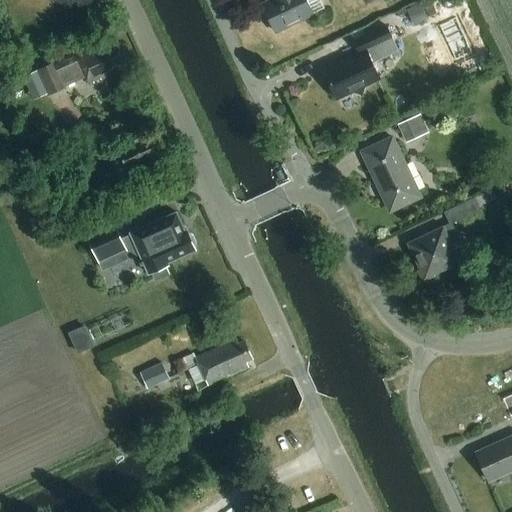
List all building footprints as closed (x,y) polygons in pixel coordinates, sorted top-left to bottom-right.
[(313,15),(313,14),(324,8),(320,0),(270,0),(263,4),(276,32),(313,15)] [(437,13),(431,1),(423,6),(428,17),(437,13)] [(407,9),(414,24),(428,17),(423,6),(421,3),(407,9)] [(360,53),(324,70),(337,99),(380,79),(372,63),(398,51),(386,26),(354,41),(360,53)] [(75,53),(52,63),(64,88),(86,78),(88,83),(124,68),(122,63),(128,60),(120,42),(114,45),(111,39),(75,53)] [(64,88),(52,63),(52,62),(37,69),(51,98),(66,91),(64,88)] [(398,124),(404,138),(427,128),(421,113),(398,124)] [(148,133),(106,152),(117,177),(159,158),(158,155),(159,155),(160,154),(161,153),(162,152),(162,150),(162,149),(162,148),(161,147),(160,146),(159,145),(158,144),(157,144),(155,144),(154,144),(153,144),(148,133)] [(392,137),(362,152),(390,211),(421,197),(392,137)] [(7,169),(0,171),(0,178),(3,184),(12,180),(7,169)] [(481,209),(475,197),(444,211),(450,224),(481,209)] [(131,234),(120,239),(116,228),(91,239),(101,262),(125,251),(129,259),(140,254),(143,260),(140,261),(141,265),(144,263),(149,273),(152,272),(155,280),(169,274),(166,266),(169,265),(168,262),(196,250),(195,248),(196,242),(193,235),(188,232),(187,230),(181,233),(179,228),(183,227),(177,212),(131,233),(131,234)] [(443,227),(408,243),(420,270),(418,270),(424,281),(434,276),(434,274),(460,262),(453,248),(461,244),(454,228),(445,232),(443,227)] [(511,231),(502,236),(508,249),(511,246),(511,231)] [(78,355),(95,347),(86,326),(68,334),(78,355)] [(236,338),(195,358),(193,352),(174,361),(179,373),(188,369),(195,384),(206,379),(209,386),(249,366),(247,361),(252,358),(244,341),(239,343),(236,338)] [(140,372),(147,387),(169,377),(162,361),(140,372)] [(511,435),(476,452),(489,481),(511,470),(511,435)]
